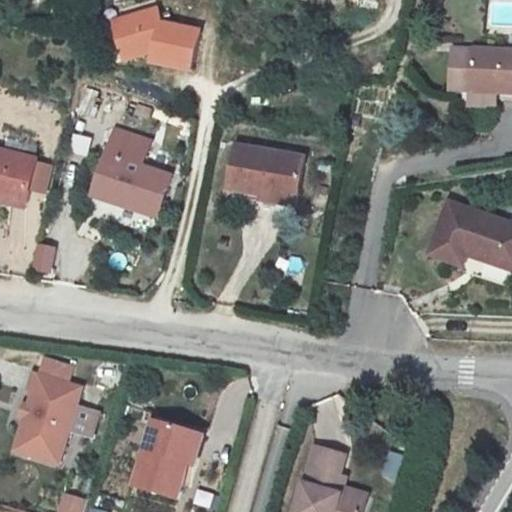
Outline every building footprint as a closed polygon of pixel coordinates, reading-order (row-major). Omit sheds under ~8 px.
[(150,0),(133,0),(103,11),(115,50),(144,41),(140,55),(184,63),(192,23),(156,17),(150,0)] [(511,49),(471,44),(465,91),(440,89),(437,111),(488,118),(491,94),(511,96),(511,49)] [(111,111),(92,179),(159,197),(169,156),(140,146),(147,122),(111,111)] [(0,135),(0,178),(26,184),(35,143),(0,135)] [(221,184),(257,192),(259,183),(290,187),(297,148),(229,138),(221,184)] [(26,184),(0,178),(0,190),(23,196),(26,184)] [(259,183),(257,192),(255,197),(288,203),(290,187),(259,183)] [(511,207),(507,184),(411,207),(425,266),(456,260),(451,236),(476,231),(479,242),(511,234),(511,207)] [(36,244),(32,272),(52,275),(57,247),(36,244)] [(470,259),(467,267),(505,281),(508,273),(470,259)] [(27,393),(12,445),(55,458),(78,382),(30,370),(22,392),(27,393)] [(160,427),(141,492),(182,504),(193,467),(188,466),(197,437),(160,427)] [(309,436),(291,505),(289,511),(362,511),(368,491),(335,482),(345,446),(309,436)] [(388,452),(383,477),(398,480),(403,455),(388,452)] [(83,511),(86,499),(59,492),(54,511),(83,511)] [(129,511),(172,511),(173,507),(131,503),(129,511)]
